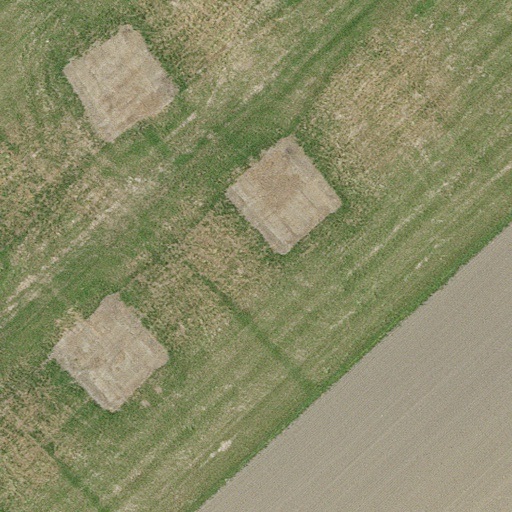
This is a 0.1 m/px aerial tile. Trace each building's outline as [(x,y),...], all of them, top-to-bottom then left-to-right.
[(150,0),(217,72),(275,18),(257,0),(150,0)] [(386,16),(328,69),(396,143),(454,89),(386,16)] [(91,195),(16,123),(0,140),(0,207),(41,247),(91,195)] [(193,191),(139,250),(212,317),(267,258),(193,191)] [(0,459),(23,487),(85,436),(19,359),(0,374),(0,459)]
